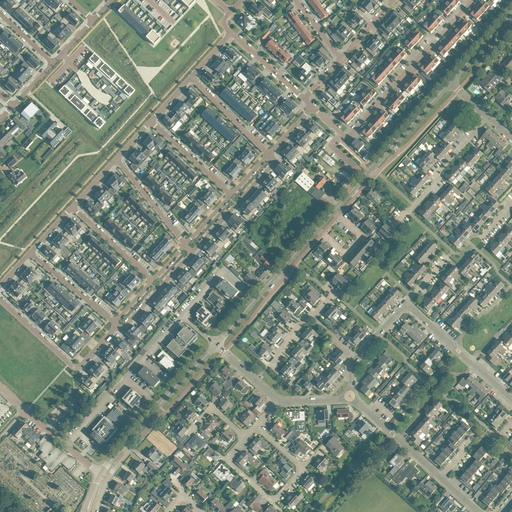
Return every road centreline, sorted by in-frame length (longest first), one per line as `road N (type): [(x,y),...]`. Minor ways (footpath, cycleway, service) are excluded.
road 1 (residential): [(473,0),(347,136),(312,107)]
road 2 (tertiary): [(333,210),(450,82)]
road 3 (residential): [(0,300),(74,367),(117,325)]
road 4 (tertiary): [(216,344),(316,229)]
road 5 (residential): [(391,226),(488,117)]
road 6 (tertiary): [(122,445),(216,344)]
road 7 (residential): [(191,253),(270,167),(268,154)]
road 8 (residential): [(245,438),(231,464),(269,498),(303,468)]
